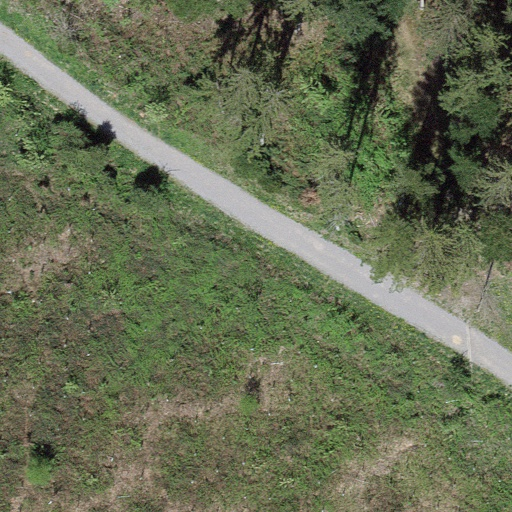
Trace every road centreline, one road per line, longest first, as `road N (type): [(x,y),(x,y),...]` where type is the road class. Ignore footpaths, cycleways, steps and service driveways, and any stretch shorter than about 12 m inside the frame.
road 1 (track): [(0,40),(283,202),(511,320)]
road 2 (track): [(511,304),(426,126),(377,0)]
